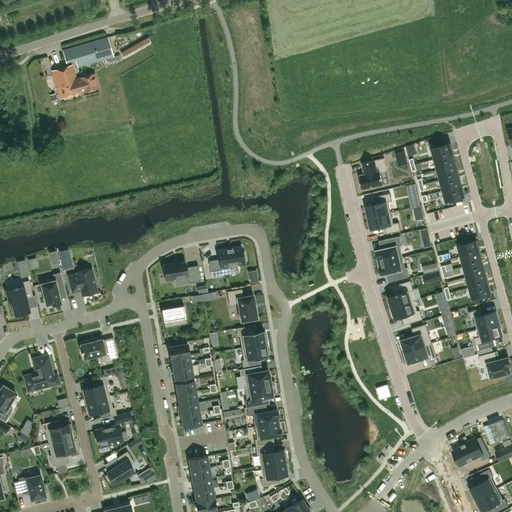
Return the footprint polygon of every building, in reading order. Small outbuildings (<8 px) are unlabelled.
[(150,41),(147,36),(120,52),(123,57),(150,41)] [(63,50),(66,60),(75,58),(78,67),(113,57),(108,37),(63,50)] [(80,92),(89,90),(99,87),(95,73),(76,79),(72,64),(51,70),(60,99),(80,93),(80,92)] [(450,143),(432,148),(435,159),(453,154),(450,143)] [(453,154),(435,159),(437,169),(456,164),(453,154)] [(366,174),(359,175),(362,189),(383,184),(380,172),(387,170),(384,158),(362,163),(364,170),(365,170),(366,174)] [(456,164),(437,169),(440,180),(459,175),(456,164)] [(459,175),(440,180),(443,190),(462,185),(459,175)] [(462,185),(443,190),(446,201),(465,196),(462,185)] [(379,202),(366,205),(369,217),(391,212),(389,201),(392,200),(390,193),(377,196),(379,202)] [(391,212),(369,217),(371,229),(384,226),(386,234),(401,230),(399,222),(393,223),(391,212)] [(381,249),(376,250),(378,258),(379,262),(403,257),(400,245),(403,245),(401,235),(385,239),(387,248),(381,249)] [(477,240),(458,245),(461,256),(480,251),(477,240)] [(228,249),(227,249),(219,251),(218,250),(218,251),(219,261),(210,262),(212,276),(227,274),(225,266),(243,263),(244,263),(244,261),(246,260),(244,253),(242,253),(241,246),(240,247),(232,248),(231,248),(228,249)] [(480,251),(461,256),(464,266),(482,261),(480,251)] [(69,257),(61,259),(63,266),(71,264),(69,257)] [(403,257),(379,262),(380,266),(381,274),(386,273),(392,271),(394,280),(410,276),(408,267),(405,267),(403,257)] [(482,261),(464,266),(467,277),(485,272),(482,261)] [(185,262),(163,266),(166,280),(187,277),(188,283),(201,281),(198,265),(186,267),(185,262)] [(81,290),(82,294),(97,291),(92,269),(77,273),(77,274),(69,276),(73,292),(81,290)] [(40,282),(46,305),(52,303),(52,305),(61,303),(57,289),(64,288),(60,272),(53,274),(54,278),(40,282)] [(485,272),(467,277),(469,287),(488,282),(485,272)] [(29,310),(26,297),(32,295),(29,279),(21,281),(22,286),(6,290),(8,301),(11,300),(15,314),(29,310)] [(393,294),(387,296),(387,297),(387,296),(391,307),(414,300),(411,290),(413,289),(410,280),(392,286),(390,287),(393,294)] [(488,282),(469,287),(472,298),(491,293),(488,282)] [(227,291),(229,304),(238,303),(241,321),(257,318),(253,295),(243,297),(242,289),(227,291)] [(191,296),(192,302),(203,300),(202,294),(191,296)] [(414,300),(391,307),(394,318),(394,319),(400,317),(402,325),(404,324),(422,318),(420,310),(417,311),(414,300)] [(164,321),(185,317),(183,304),(161,308),(164,321)] [(481,308),(468,312),(470,318),(474,317),(477,329),(499,323),(496,310),(483,314),(481,308)] [(479,336),(473,337),(477,351),(478,354),(492,350),(492,347),(489,339),(499,336),(503,335),(499,323),(477,329),(479,336)] [(414,336),(401,340),(405,350),(404,350),(405,351),(432,343),(426,324),(412,328),(414,336)] [(239,335),(241,348),(265,343),(265,341),(267,341),(265,332),(263,333),(263,330),(252,332),(251,325),(236,328),(237,335),(239,335)] [(102,340),(102,338),(89,341),(89,340),(80,342),(82,350),(80,350),(81,352),(82,352),(84,358),(108,352),(110,359),(118,357),(115,343),(105,345),(103,339),(102,340)] [(168,346),(170,357),(189,354),(187,343),(168,346)] [(268,356),(267,354),(269,353),(268,345),(266,345),(265,343),(241,348),(244,360),(242,360),(243,367),(258,364),(257,358),(268,356)] [(432,343),(405,351),(405,352),(409,363),(421,359),(424,366),(438,362),(435,353),(432,343)] [(495,351),(479,355),(481,365),(484,364),(488,378),(510,372),(509,366),(511,366),(508,357),(500,359),(497,350),(495,351)] [(191,365),(189,354),(170,357),(170,358),(171,358),(173,368),(191,365)] [(53,376),(48,355),(33,359),(37,373),(24,376),(28,391),(59,383),(57,375),(53,376)] [(191,365),(173,368),(175,379),(193,376),(191,365)] [(244,375),(246,386),(244,387),(270,383),(268,370),(257,372),(256,366),(239,369),(240,376),(244,375)] [(431,382),(416,387),(421,401),(430,398),(431,402),(441,399),(441,396),(449,393),(445,379),(451,377),(448,368),(429,374),(431,382)] [(86,401),(109,395),(106,383),(108,383),(107,375),(91,379),(93,386),(83,388),(86,401)] [(177,394),(196,391),(194,380),(175,383),(177,394)] [(263,404),(262,398),(272,396),(270,383),(244,387),(246,399),(244,399),(246,407),(247,407),(261,405),(263,404)] [(15,393),(3,385),(0,389),(0,410),(9,416),(13,409),(8,406),(15,393)] [(197,402),(196,391),(177,394),(179,405),(197,402)] [(112,407),(109,395),(86,401),(89,414),(99,411),(101,418),(116,414),(114,407),(112,407)] [(181,416),(199,412),(197,402),(179,405),(181,416)] [(248,416),(252,415),(254,426),(278,422),(277,417),(278,416),(277,409),(262,412),(261,405),(247,407),(248,416)] [(114,416),(116,424),(132,420),(130,412),(114,416)] [(181,416),(183,427),(184,426),(201,423),(199,412),(181,416)] [(0,420),(0,428),(6,432),(9,426),(0,420)] [(43,431),(45,431),(48,442),(72,437),(71,432),(73,431),(71,424),(58,427),(57,420),(41,424),(43,431)] [(256,438),(254,439),(255,446),(271,444),(270,437),(281,435),(280,427),(279,427),(278,422),(254,426),(256,438)] [(98,442),(98,444),(107,442),(108,444),(107,444),(107,445),(108,445),(108,444),(115,443),(122,441),(123,441),(122,441),(119,425),(118,425),(111,427),(104,429),(95,431),(97,439),(96,440),(96,442),(98,442)] [(49,455),(52,466),(67,463),(64,452),(77,449),(75,441),(73,442),(72,437),(48,442),(51,454),(49,455)] [(130,449),(142,442),(139,437),(127,444),(130,449)] [(457,450),(453,452),(461,465),(480,454),(482,458),(485,456),(484,455),(489,453),(490,454),(485,444),(479,447),(474,438),(460,446),(461,447),(457,449),(457,450)] [(272,450),(271,444),(255,446),(257,454),(259,454),(261,466),(285,461),(284,459),(286,459),(285,450),(283,450),(283,448),(272,450)] [(134,462),(127,451),(115,458),(119,464),(107,472),(108,473),(106,475),(111,482),(113,481),(114,483),(134,471),(130,465),(134,462)] [(190,470),(208,466),(206,455),(189,458),(188,459),(190,470)] [(285,461),(261,466),(263,477),(261,478),(262,486),(278,483),(276,476),(287,474),(287,472),(289,472),(287,463),(285,464),(285,461)] [(208,466),(190,470),(192,480),(210,477),(208,466)] [(475,485),(468,489),(472,496),(474,495),(476,499),(497,488),(492,477),(493,476),(489,468),(477,475),(481,482),(475,485)] [(29,492),(31,499),(37,498),(37,500),(44,498),(43,496),(45,496),(45,493),(47,493),(45,486),(43,487),(40,473),(19,478),(19,480),(13,482),(16,493),(22,492),(23,494),(29,492)] [(210,477),(192,480),(194,491),(212,488),(210,477)] [(212,488),(194,491),(196,502),(214,498),(212,488)] [(497,488),(476,499),(479,503),(477,504),(481,511),(487,508),(493,505),(496,511),(508,505),(505,498),(503,499),(497,488)] [(214,498),(196,502),(195,502),(196,511),(201,511),(216,509),(214,498)] [(310,511),(301,498),(292,504),(296,511),(310,511)]
